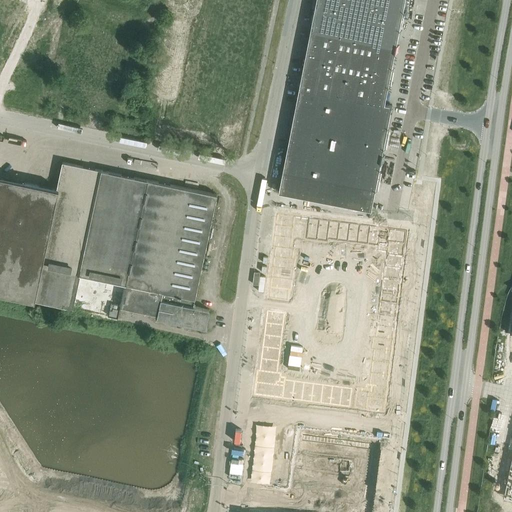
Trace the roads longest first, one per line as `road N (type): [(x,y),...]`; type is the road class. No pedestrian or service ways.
road 1 (secondary): [(487,123),(436,511)]
road 2 (secondary): [(448,511),(499,124)]
road 3 (unclassified): [(259,175),(0,118)]
road 4 (residential): [(425,184),(393,431)]
road 5 (unclassified): [(228,410),(259,175)]
road 6 (unclassified): [(259,175),(296,0)]
road 7 (residential): [(228,410),(393,431)]
road 8 (residential): [(506,511),(485,507),(509,395)]
road 9 (secondary): [(506,0),(487,123)]
